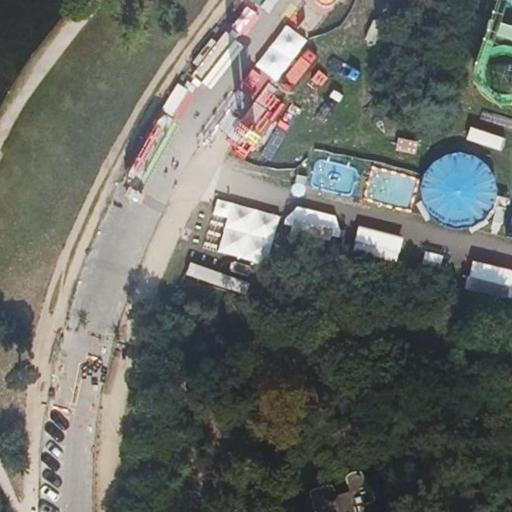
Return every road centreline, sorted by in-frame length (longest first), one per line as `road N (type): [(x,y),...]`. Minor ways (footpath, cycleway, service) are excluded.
road 1 (track): [(158,160),(511,258)]
road 2 (unclassified): [(91,335),(70,412),(67,511)]
